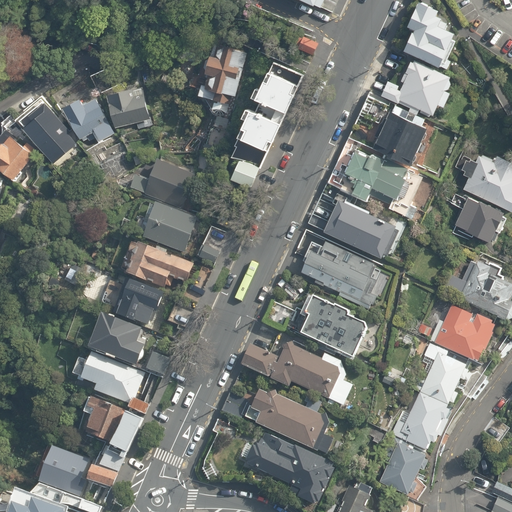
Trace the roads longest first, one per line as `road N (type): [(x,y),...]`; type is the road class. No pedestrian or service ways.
road 1 (tertiary): [(363,37),(161,481)]
road 2 (residential): [(511,373),(463,441),(450,511)]
